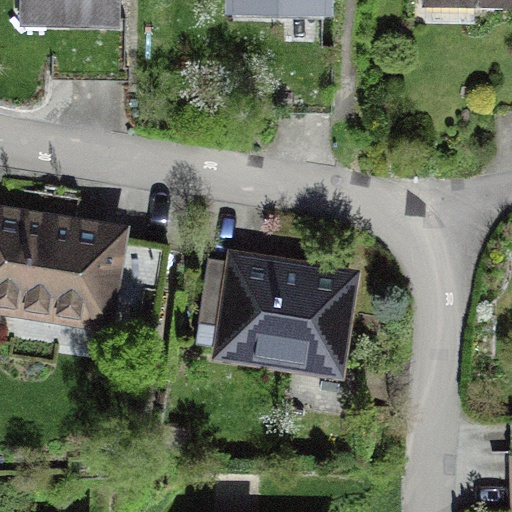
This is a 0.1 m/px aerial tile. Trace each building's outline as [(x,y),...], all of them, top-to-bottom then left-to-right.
[(55,0),(55,20),(69,20),(68,56),(51,56),(51,73),(72,74),(72,76),(125,77),(126,18),(116,17),(116,0),(55,0)] [(324,0),(268,0),(268,8),(324,9),(324,0)] [(333,105),(334,46),(276,45),(275,104),(333,105)] [(14,219),(0,216),(0,302),(56,311),(59,294),(160,310),(169,250),(115,241),(116,235),(74,229),(79,198),(19,188),(14,219)] [(336,349),(347,279),(319,275),(320,274),(265,266),(265,267),(238,263),(237,268),(207,263),(198,322),(228,327),(224,350),(297,361),(300,343),(336,349)]
